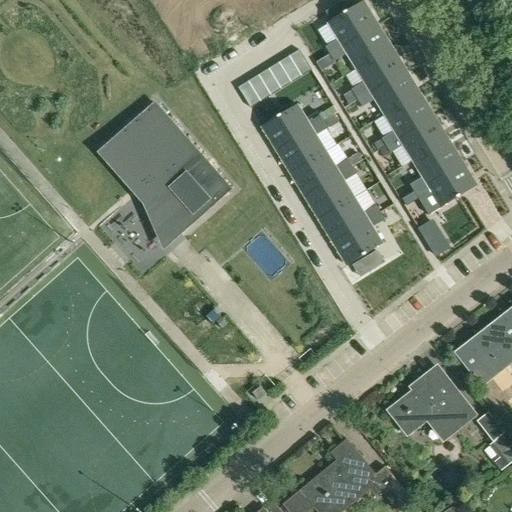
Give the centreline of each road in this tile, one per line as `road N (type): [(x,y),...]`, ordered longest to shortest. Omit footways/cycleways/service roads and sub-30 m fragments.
road 1 (residential): [(383,357),(220,77),(294,33)]
road 2 (residential): [(195,511),(383,357)]
road 3 (residential): [(511,171),(407,0)]
road 4 (residential): [(383,357),(511,258)]
